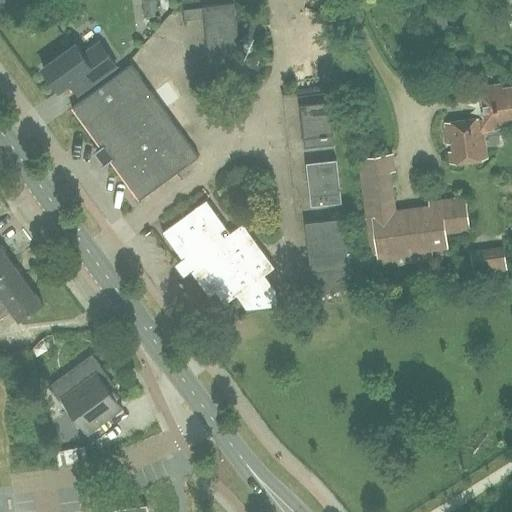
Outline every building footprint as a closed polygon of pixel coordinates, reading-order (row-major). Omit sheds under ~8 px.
[(241,53),(235,0),(203,4),(203,6),(185,8),(186,19),(205,17),(212,78),(244,74),(244,72),(259,70),(257,51),(241,53)] [(83,54),(76,44),(43,68),(59,90),(69,82),(78,94),(116,66),(100,43),(83,54)] [(73,107),(139,199),(199,156),(132,64),(73,107)] [(451,163),(486,158),(481,118),(511,113),(511,87),(479,92),(480,103),(471,105),(472,117),(445,121),(451,163)] [(305,147),(335,144),(330,101),(300,104),(305,147)] [(396,209),(391,172),(395,171),(393,153),(356,158),(365,218),(361,220),(366,255),(376,253),(378,270),(434,262),(432,251),(448,249),(446,235),(470,231),(465,195),(427,201),(428,204),(396,209)] [(311,205),(341,201),(337,160),(307,163),(311,205)] [(230,231),(207,199),(162,231),(182,258),(178,261),(187,274),(191,271),(210,296),(216,292),(224,303),(236,295),(246,308),(278,304),(277,287),(266,273),(276,266),(244,221),(230,231)] [(343,217),(305,221),(313,291),(362,285),(360,265),(359,265),(349,266),(343,217)] [(0,270),(12,262),(0,245),(0,270)] [(473,276),(507,272),(504,246),(470,251),(473,276)] [(0,300),(3,298),(27,282),(12,262),(0,270),(0,300)] [(0,316),(11,309),(18,319),(42,302),(27,282),(3,298),(0,300),(0,316)] [(123,405),(101,375),(107,371),(92,351),(48,383),(59,398),(62,396),(87,431),(123,405)] [(148,511),(147,502),(113,507),(113,511),(148,511)]
